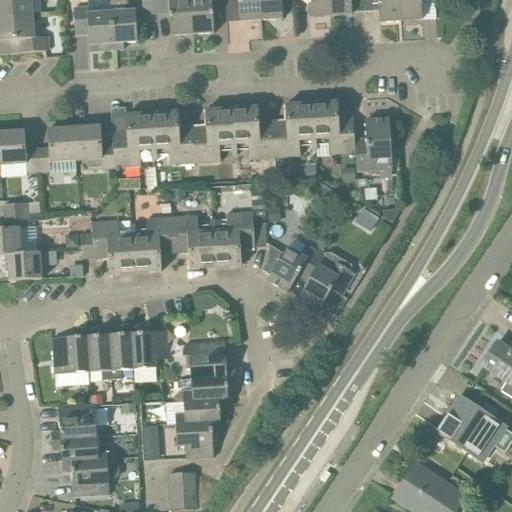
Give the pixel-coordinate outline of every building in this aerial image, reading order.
[(0,0),(0,21),(32,19),(30,0),(0,0)] [(114,51),(110,0),(87,0),(88,9),(74,10),(75,36),(89,35),(89,47),(103,46),(104,52),(114,51)] [(124,0),(110,0),(114,51),(124,51),(124,44),(137,43),(135,12),(126,13),(124,0)] [(156,15),(155,0),(142,0),(143,16),(156,15)] [(155,0),(156,15),(170,14),(171,37),(193,36),(190,0),(155,0)] [(190,0),(193,36),(214,35),(212,2),(225,1),(225,0),(190,0)] [(225,0),(225,1),(236,0),(238,0),(240,23),(261,22),(259,0),(225,0)] [(259,0),(261,22),(283,20),(281,0),(259,0)] [(307,0),(309,19),(331,17),(329,0),(307,0)] [(329,0),(331,17),(352,16),(351,0),(329,0)] [(377,0),(379,24),(401,23),(399,0),(377,0)] [(399,0),(401,23),(422,21),(420,0),(399,0)] [(32,19),(0,21),(0,56),(46,53),(45,39),(34,40),(32,19)] [(327,106),(311,107),(314,142),(328,141),(329,157),(355,155),(355,148),(353,119),(338,120),(337,103),(327,104),(327,106)] [(286,123),(273,124),(275,160),(301,158),(299,143),(314,142),(311,107),(296,108),(296,106),(285,106),(286,123)] [(250,162),(275,160),(273,124),(259,125),(258,108),(247,109),(247,111),(232,112),(234,147),(248,146),(250,162)] [(193,129),(195,165),(221,163),(220,148),(234,147),(232,112),(216,113),(216,111),(206,111),(207,129),(193,129)] [(152,117),(154,152),(169,151),(170,167),(195,165),(193,129),(179,130),(178,113),(167,114),(168,116),(152,117)] [(113,135),(115,170),(141,168),(140,164),(152,163),(152,158),(140,159),(140,153),(154,152),(152,117),(136,118),(136,116),(126,117),(127,134),(113,135)] [(366,147),(355,148),(355,155),(357,174),(377,172),(376,161),(392,160),(389,121),(365,123),(366,147)] [(100,127),(74,129),(77,162),(88,162),(89,172),(115,170),(113,135),(101,135),(100,127)] [(38,150),(39,175),(51,174),(50,164),(77,162),(74,129),(48,131),(49,150),(38,150)] [(25,132),(0,133),(0,155),(1,167),(27,166),(28,175),(39,175),(38,150),(26,151),(25,132)] [(315,166),(291,168),(292,182),(316,180),(315,166)] [(155,168),(145,169),(147,191),(156,190),(155,168)] [(354,182),(354,170),(341,171),(342,182),(354,182)] [(117,192),(140,191),(140,181),(116,182),(117,192)] [(344,203),(323,188),(323,205),(331,208),(344,203)] [(183,190),(171,191),(171,204),(184,203),(183,190)] [(4,218),(29,217),(28,205),(4,207),(4,218)] [(170,205),(162,206),(162,215),(170,214),(170,205)] [(267,208),(268,224),(282,223),(281,208),(267,208)] [(379,220),(363,210),(355,224),(371,233),(379,220)] [(399,216),(399,211),(383,212),(383,218),(391,224),(399,216)] [(253,214),(227,216),(228,232),(213,232),(215,267),(231,266),(231,269),(241,268),(240,251),(255,250),(253,214)] [(29,229),(29,217),(4,218),(5,230),(0,230),(0,257),(7,257),(21,256),(21,255),(20,230),(29,229)] [(198,218),(172,219),(174,255),(188,254),(189,271),(200,271),(199,268),(215,267),(213,232),(199,233),(198,218)] [(148,237),(133,237),(135,272),(151,271),(151,274),(162,273),(160,256),(174,255),(172,219),(147,221),(148,237)] [(120,276),(120,273),(135,272),(133,237),(131,238),(119,239),(118,223),(115,223),(92,225),(92,236),(80,237),(81,261),(108,259),(110,276),(120,276)] [(79,249),(79,237),(65,237),(66,250),(79,249)] [(267,282),(288,295),(300,274),(310,280),(311,280),(319,267),(325,258),(318,254),(306,247),(300,256),(287,249),(267,282)] [(21,256),(7,257),(9,283),(42,281),(40,254),(21,255),(21,256)] [(310,280),(298,301),(319,313),(331,292),(342,298),(355,275),(336,264),(338,259),(330,255),(325,255),(325,258),(319,267),(311,280),(310,280)] [(83,279),(83,267),(73,267),(73,279),(83,279)] [(216,303),(208,297),(197,298),(199,313),(210,311),(216,303)] [(121,336),(109,337),(112,382),(122,381),(121,372),(133,371),(131,326),(121,327),(121,336)] [(140,326),(131,326),(133,371),(156,370),(156,362),(168,361),(166,333),(141,335),(140,326)] [(87,329),(89,374),(101,373),(102,382),(112,382),(109,337),(97,338),(96,328),(87,329)] [(67,375),(89,374),(87,329),(77,330),(78,339),(52,340),(54,368),(66,367),(67,375)] [(190,359),(191,381),(236,378),(235,369),(226,369),(225,344),(197,346),(197,358),(190,359)] [(511,351),(511,354),(497,344),(482,366),(506,383),(501,392),(511,399),(511,351)] [(183,394),(184,404),(228,401),(228,389),(237,388),(236,378),(191,381),(192,393),(183,394)] [(175,404),(184,404),(183,394),(182,394),(180,394),(179,394),(178,395),(177,395),(176,396),(176,397),(175,399),(174,400),(174,402),(174,404),(175,404)] [(102,396),(90,397),(91,406),(103,405),(102,396)] [(437,433),(482,463),(504,429),(459,400),(437,433)] [(175,416),(176,426),(221,424),(220,411),(229,410),(228,401),(184,404),(184,416),(175,416)] [(51,434),(52,443),(97,440),(95,417),(87,418),(86,405),(58,408),(60,433),(51,434)] [(135,414),(135,405),(123,406),(123,414),(135,414)] [(221,424),(176,426),(177,449),(185,449),(186,461),(214,459),(212,434),(221,433),(221,424)] [(143,440),(158,439),(157,428),(142,429),(143,440)] [(61,452),(62,465),(107,462),(107,461),(107,453),(107,452),(98,452),(97,440),(52,443),(52,453),(61,452)] [(159,450),(144,451),(144,462),(159,461),(159,450)] [(107,462),(62,465),(63,474),(72,473),(74,499),(109,496),(109,484),(109,480),(116,479),(118,477),(118,466),(113,462),(113,460),(107,461),(107,462)] [(393,500),(411,511),(457,511),(466,500),(415,466),(393,500)] [(169,475),(170,487),(195,487),(195,474),(169,475)] [(170,487),(171,501),(196,499),(195,487),(170,487)] [(171,501),(171,511),(190,511),(197,511),(196,499),(171,501)]
